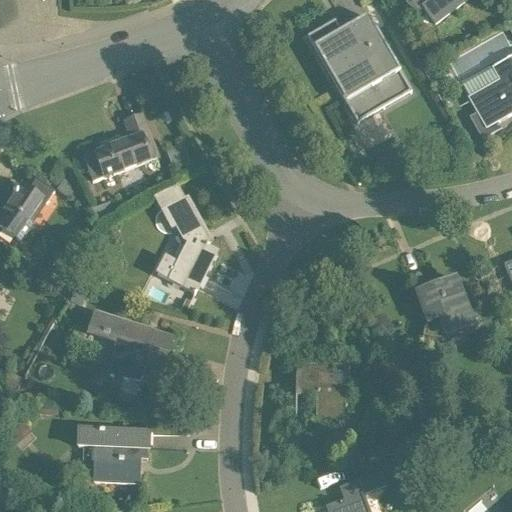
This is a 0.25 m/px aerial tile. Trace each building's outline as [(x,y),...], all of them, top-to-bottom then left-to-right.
[(435,27),(468,2),(466,0),(407,0),(410,3),(414,0),(424,0),(429,6),(423,11),(435,27)] [(412,96),(367,19),(347,31),(351,39),(345,43),(335,24),(307,40),(347,110),(350,109),(347,105),(371,92),(383,112),(412,96)] [(486,131),(495,126),(511,116),(511,58),(493,69),(502,84),(470,102),(486,131)] [(108,180),(114,177),(158,160),(157,159),(157,160),(141,120),(126,126),(132,142),(98,155),(94,157),(98,167),(87,171),(93,186),(108,180)] [(76,188),(64,180),(55,193),(67,201),(76,188)] [(53,194),(46,189),(36,182),(28,194),(21,190),(17,196),(14,194),(12,197),(15,199),(5,215),(2,213),(0,215),(0,230),(20,244),(31,227),(27,225),(41,203),(45,206),(53,194)] [(154,276),(170,284),(193,296),(192,297),(194,298),(215,256),(216,256),(216,255),(207,250),(208,248),(207,247),(211,245),(187,202),(187,201),(163,214),(172,230),(177,228),(193,257),(187,268),(179,267),(163,259),(154,276)] [(115,217),(110,204),(91,211),(96,224),(115,217)] [(90,288),(107,286),(106,275),(105,258),(88,259),(89,276),(90,288)] [(417,298),(417,299),(428,326),(439,321),(446,339),(473,327),(460,297),(462,297),(456,282),(417,298)] [(76,287),(70,305),(82,309),(88,291),(76,287)] [(179,314),(183,317),(189,304),(184,302),(179,314)] [(141,331),(124,325),(124,324),(93,315),(86,340),(114,348),(110,361),(112,361),(107,377),(125,382),(127,388),(138,386),(143,387),(144,386),(155,390),(159,374),(162,374),(172,341),(141,332),(141,331)] [(347,427),(348,371),(319,371),(319,370),(298,370),(298,371),(295,371),(295,400),(317,400),(317,426),(347,427)] [(19,411),(14,404),(8,409),(13,415),(19,411)] [(56,414),(57,406),(38,405),(37,413),(56,414)] [(149,435),(103,434),(78,433),(78,450),(95,450),(94,487),(138,488),(139,452),(148,452),(149,435)] [(364,463),(374,459),(370,446),(360,449),(364,463)] [(366,511),(361,499),(383,491),(378,478),(340,492),(345,505),(342,506),(342,504),(338,506),(339,507),(328,511),(328,510),(327,510),(327,511),(366,511)]
